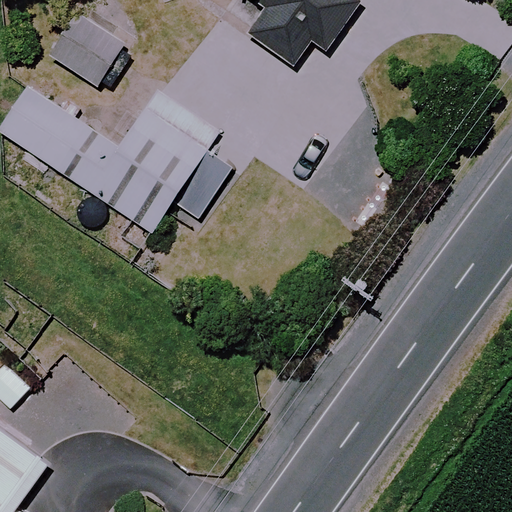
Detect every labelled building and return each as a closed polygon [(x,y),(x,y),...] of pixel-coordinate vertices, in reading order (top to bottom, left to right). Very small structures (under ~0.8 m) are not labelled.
[(249,0),(266,11),(248,36),(295,69),(313,42),(328,53),(363,3),(358,0),(249,0)] [(127,46),(79,16),(52,59),(100,90),(127,46)] [(122,151),(31,90),(2,134),(155,235),(176,204),(202,221),(233,174),(206,156),(220,135),(159,95),(122,151)] [(413,166),(409,173),(378,153),(346,204),(370,219),(353,247),(333,234),(311,268),(359,299),(435,180),(413,166)] [(33,389),(7,366),(0,373),(0,399),(14,411),(33,389)] [(0,511),(17,511),(49,468),(0,432),(0,511)]
